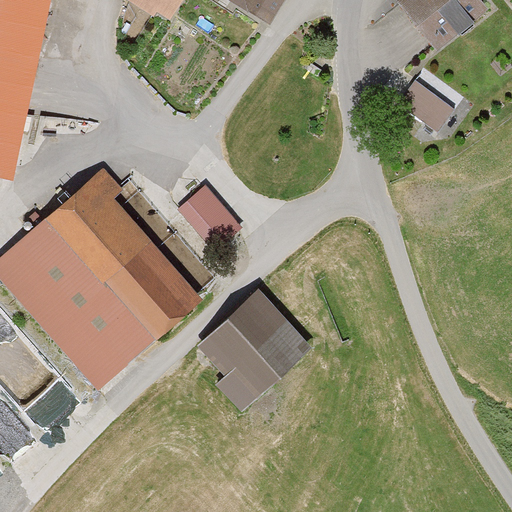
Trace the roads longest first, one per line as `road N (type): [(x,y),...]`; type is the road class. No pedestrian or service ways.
road 1 (residential): [(511,496),(453,399),(371,182),(345,37),(351,0)]
road 2 (track): [(274,245),(92,431)]
